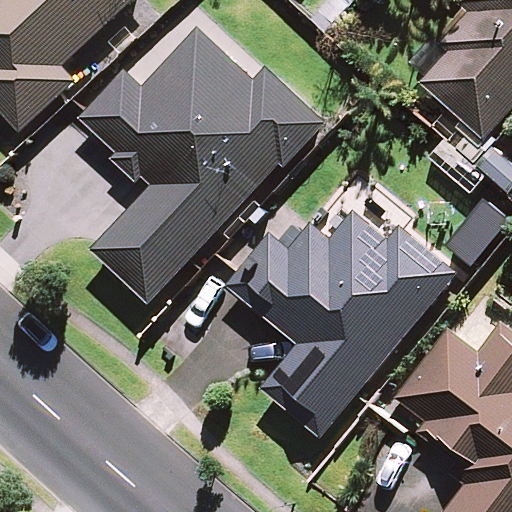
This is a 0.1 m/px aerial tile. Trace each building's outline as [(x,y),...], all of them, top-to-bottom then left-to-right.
[(140,0),(0,0),(0,109),(22,134),(74,86),(61,72),(140,0)] [(511,0),(468,0),(463,7),(474,15),(418,84),(491,143),(511,116),(511,0)] [(117,153),(108,164),(137,191),(146,180),(156,189),(95,254),(151,306),(283,165),(288,170),(327,128),(267,72),(259,82),(204,31),(147,91),(129,74),(84,122),(117,153)] [(488,176),(447,140),(427,164),(468,199),(488,176)] [(511,156),(504,149),(485,169),(511,194),(511,156)] [(390,242),(359,216),(335,245),(315,229),(294,253),(283,244),(239,296),(303,349),(266,392),(323,440),(460,276),(402,227),(390,242)] [(511,511),(511,331),(504,325),(495,337),(467,315),(397,405),(467,459),(454,476),(470,488),(451,511),(511,511)]
